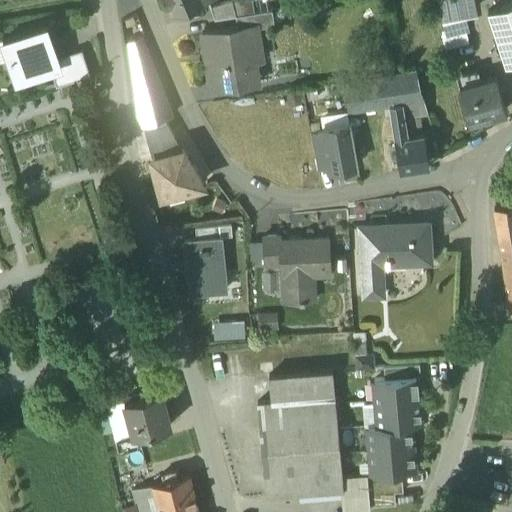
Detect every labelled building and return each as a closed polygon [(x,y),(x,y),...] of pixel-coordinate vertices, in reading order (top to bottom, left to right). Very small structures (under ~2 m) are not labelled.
[(165,0),(172,15),(204,1),(203,0),(165,0)] [(466,0),(439,0),(444,21),(464,16),(469,14),(466,0)] [(232,1),(210,8),(215,20),(235,17),(232,1)] [(511,65),(511,5),(487,13),(496,38),(499,37),(509,66),(511,65)] [(272,11),(235,17),(237,29),(257,25),(258,29),(274,26),(272,11)] [(464,16),(444,21),(447,35),(465,30),(468,29),(464,16)] [(51,70),(60,67),(57,58),(46,25),(2,40),(16,81),(51,70)] [(237,29),(201,35),(211,92),(254,85),(250,62),(263,59),(258,29),(257,25),(237,29)] [(465,30),(447,35),(441,35),(445,50),(469,44),(465,30)] [(144,128),(172,117),(141,40),(128,45),(138,112),(144,128)] [(90,76),(82,50),(57,58),(60,67),(51,70),(56,87),(90,76)] [(416,68),(343,83),(348,112),(389,105),(389,104),(423,97),(416,68)] [(478,72),(457,78),(460,88),(481,82),(478,72)] [(460,88),(459,89),(469,124),(506,113),(496,78),(481,82),(460,88)] [(423,97),(389,104),(389,105),(392,120),(404,118),(428,113),(423,97)] [(413,125),(405,126),(404,118),(392,120),(400,171),(429,166),(423,135),(415,136),(413,125)] [(165,122),(144,128),(148,144),(174,137),(165,122)] [(350,125),(322,129),(329,167),(329,171),(357,166),(350,125)] [(323,131),(310,133),(317,169),(329,167),(323,131)] [(182,151),(152,159),(162,195),(202,185),(192,169),(190,169),(187,160),(182,151)] [(511,205),(494,208),(501,250),(511,247),(511,205)] [(428,222),(359,226),(364,296),(383,294),(382,275),(379,276),(377,260),(386,259),(389,257),(430,255),(428,222)] [(195,228),(196,239),(221,237),(232,236),(231,225),(195,228)] [(190,293),(225,289),(221,237),(196,239),(185,241),(190,293)] [(280,237),(263,238),(265,265),(280,265),(279,243),(280,243),(280,237)] [(329,238),(300,240),(300,242),(280,243),(279,243),(280,265),(281,278),(282,278),(284,301),(305,300),(303,275),(331,274),(329,238)] [(511,247),(501,250),(507,285),(511,284),(511,247)] [(213,321),(215,339),(247,335),(245,317),(213,321)] [(373,354),(355,355),(356,369),(374,367),(373,354)] [(419,363),(384,367),(385,378),(416,375),(417,376),(420,375),(419,363)] [(332,369),(269,375),(271,401),(334,395),(332,369)] [(385,378),(374,379),(376,403),(419,399),(417,376),(416,375),(385,378)] [(125,386),(103,394),(106,406),(125,401),(124,399),(129,398),(125,386)] [(161,389),(138,395),(139,396),(129,398),(124,399),(125,401),(133,432),(134,435),(138,433),(171,424),(161,389)] [(271,401),(257,402),(266,496),(341,489),(343,489),(342,476),(335,395),(334,395),(271,401)] [(419,399),(376,403),(378,425),(378,426),(410,423),(411,423),(421,422),(419,399)] [(125,401),(106,406),(115,437),(133,432),(125,401)] [(410,423),(378,426),(378,425),(368,426),(370,450),(412,446),(411,423),(410,423)] [(134,435),(133,432),(115,437),(119,451),(141,445),(138,433),(134,435)] [(412,446),(370,450),(372,473),(401,471),(415,470),(412,446)] [(176,470),(162,474),(164,481),(153,483),(160,511),(177,511),(197,507),(188,474),(178,477),(176,470)] [(372,473),(367,474),(369,495),(395,493),(403,492),(401,471),(372,473)] [(367,474),(342,476),(343,489),(341,489),(343,510),(370,507),(369,495),(367,474)] [(160,511),(153,483),(132,488),(138,511),(160,511)] [(395,493),(369,495),(370,507),(396,505),(395,493)]
